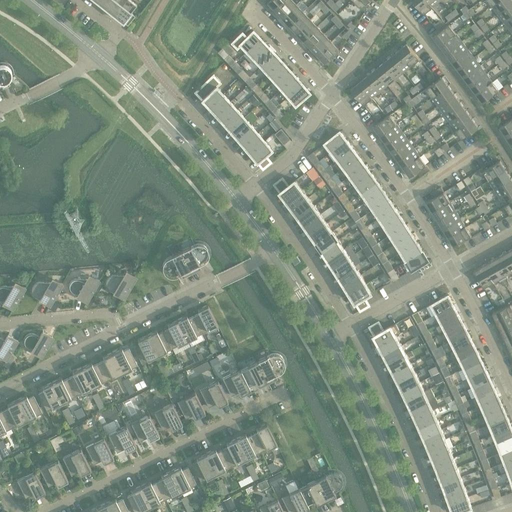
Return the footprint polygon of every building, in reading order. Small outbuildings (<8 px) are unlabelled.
[(98,0),(97,2),(106,8),(112,0),(98,0)] [(112,0),(106,8),(114,15),(126,0),(112,0)] [(127,0),(126,0),(114,15),(128,26),(135,16),(131,13),(135,7),(127,0)] [(274,11),(286,0),(270,0),(269,2),(269,1),(267,3),(268,4),(274,11)] [(292,0),(286,0),(274,11),(275,11),(281,18),(281,19),(296,5),(296,4),(295,3),(292,0)] [(353,0),(353,1),(358,7),(359,7),(360,9),(361,8),(364,11),(365,12),(369,5),(366,3),(369,0),(353,0)] [(433,7),(426,0),(412,0),(425,14),(433,7)] [(511,0),(499,0),(492,6),(498,14),(511,3),(511,0)] [(511,3),(498,14),(504,22),(511,16),(511,3)] [(296,5),(281,19),(282,19),(282,18),(288,25),(288,26),(303,12),(303,11),(302,11),(296,5)] [(303,12),(288,26),(289,26),(295,33),(310,19),(309,19),(310,18),(309,18),(303,12)] [(310,19),(295,33),(296,34),(296,33),(302,40),(302,41),(317,27),(316,26),(317,26),(316,25),(316,26),(310,19)] [(353,30),(356,26),(355,26),(351,21),(348,25),(353,30)] [(439,45),(440,45),(456,33),(450,24),(435,35),(433,37),(434,37),(440,45),(439,45)] [(317,27),(302,41),(303,41),(309,48),(324,34),(323,34),(324,33),(323,33),(317,27)] [(242,32),(232,43),(233,43),(237,47),(240,45),(247,52),(261,38),(261,39),(254,32),(254,31),(253,31),(247,37),(243,33),(242,32)] [(346,40),(351,33),(349,31),(343,36),(346,40)] [(456,33),(440,45),(446,53),(462,41),(456,33)] [(324,34),(309,48),(310,49),(310,48),(316,55),(316,56),(331,42),(330,41),(331,41),(330,40),(324,34)] [(261,38),(247,52),(254,59),(268,46),(261,39),(261,38)] [(462,41),(446,53),(446,54),(446,53),(452,61),(468,49),(462,41)] [(331,42),(316,56),(317,56),(323,63),(324,64),(332,55),(334,57),(335,58),(339,52),(338,51),(338,50),(339,50),(337,48),(338,48),(337,48),(331,42)] [(399,50),(412,66),(420,59),(407,43),(407,44),(399,50)] [(268,46),(254,59),(261,67),(275,54),(275,53),(275,54),(268,47),(268,46)] [(236,63),(222,49),(218,53),(231,67),(236,63)] [(468,49),(452,61),(452,62),(452,61),(458,69),(458,70),(474,57),(468,49)] [(391,56),(391,57),(404,72),(412,66),(399,50),(399,51),(392,57),(391,56)] [(275,54),(261,67),(268,74),(282,61),(275,54),(276,54),(275,54)] [(383,63),(396,79),(404,72),(391,57),(384,63),(383,63)] [(474,57),(458,70),(459,70),(464,77),(464,78),(481,65),(474,57)] [(282,61),(268,74),(275,82),(289,69),(282,62),(283,61),(282,61)] [(236,63),(231,67),(238,74),(243,70),(236,63)] [(376,69),(375,69),(388,85),(396,79),(383,63),(376,69)] [(0,83),(2,88),(9,85),(7,82),(8,82),(9,81),(10,80),(10,79),(11,79),(11,77),(12,76),(12,75),(12,74),(12,73),(12,72),(12,71),(11,71),(11,69),(10,69),(9,68),(8,67),(8,66),(7,66),(6,65),(4,65),(3,65),(2,65),(0,65),(0,83)] [(481,65),(464,78),(465,78),(471,85),(470,86),(487,74),(481,65)] [(289,69),(275,82),(281,89),(296,77),(296,76),(296,77),(289,69)] [(368,76),(367,76),(380,92),(388,85),(375,69),(375,70),(368,76)] [(243,70),(238,74),(245,81),(250,77),(243,70)] [(487,74),(470,86),(471,86),(477,94),(476,94),(493,82),(487,74)] [(203,100),(209,107),(209,108),(223,94),(217,87),(220,83),(214,77),(214,76),(196,93),(196,94),(196,93),(202,100),(203,100)] [(360,82),(359,82),(372,98),(380,92),(367,76),(360,82)] [(250,77),(245,81),(252,89),(256,85),(250,77)] [(296,77),(281,89),(288,97),(303,85),(303,84),(302,85),(296,77)] [(426,89),(432,97),(449,86),(449,85),(448,86),(443,78),(443,77),(426,89)] [(372,98),(359,82),(359,83),(352,89),(351,89),(364,105),(372,98)] [(493,82),(476,94),(477,94),(483,102),(483,103),(499,90),(493,82)] [(256,85),(252,89),(259,96),(263,92),(256,85)] [(303,85),(288,97),(295,105),(294,105),(295,105),(310,93),(309,92),(303,85)] [(449,86),(432,97),(438,106),(455,94),(454,94),(449,86)] [(263,92),(259,96),(265,104),(270,100),(263,92)] [(223,94),(209,108),(210,108),(216,115),(230,102),(223,94)] [(455,94),(438,106),(444,114),(461,102),(460,102),(455,94)] [(254,95),(249,99),(256,107),(261,103),(256,98),(254,95)] [(270,100),(265,104),(272,111),(276,107),(270,100)] [(230,102),(216,115),(217,115),(223,122),(223,123),(237,110),(230,102)] [(461,102),(444,114),(450,122),(467,110),(466,110),(461,103),(461,102)] [(276,107),(272,111),(279,119),(283,115),(276,107)] [(237,110),(223,123),(224,123),(230,130),(244,117),(237,110)] [(467,110),(450,122),(456,131),(473,119),(473,118),(472,119),(467,111),(467,110)] [(270,114),(266,118),(270,122),(274,119),(270,114)] [(380,135),(397,123),(390,115),(374,126),(374,127),(375,127),(380,135)] [(244,117),(230,130),(230,131),(230,130),(237,138),(236,138),(237,138),(251,125),(244,117)] [(275,119),(269,124),(276,132),(281,127),(276,121),(275,119)] [(473,119),(456,131),(462,139),(479,127),(478,127),(473,119)] [(505,136),(506,136),(511,132),(511,119),(500,127),(500,128),(501,127),(506,136),(505,136)] [(397,123),(380,135),(381,135),(386,143),(403,131),(397,123)] [(251,125),(237,138),(243,145),(243,146),(258,133),(251,125)] [(281,129),(275,134),(284,145),(290,140),(281,129)] [(341,131),(326,143),(325,143),(326,144),(332,151),(348,140),(347,139),(347,140),(341,132),(341,131)] [(403,131),(386,143),(386,144),(387,143),(392,151),(392,152),(409,140),(403,131)] [(258,133),(243,146),(244,146),(250,153),(250,154),(265,141),(258,133)] [(348,140),(332,151),(338,159),(354,148),(353,148),(347,140),(348,140)] [(409,140),(392,152),(398,159),(398,160),(415,148),(409,140)] [(265,141),(250,154),(256,161),(256,162),(257,161),(262,168),(262,169),(263,169),(271,162),(270,162),(265,155),(272,149),(271,149),(272,149),(271,149),(265,141)] [(354,148),(338,159),(344,168),(360,156),(359,156),(354,148)] [(415,148),(398,160),(404,168),(421,156),(415,148)] [(320,161),(313,152),(309,156),(315,164),(320,161)] [(360,156),(344,168),(350,176),(366,164),(360,157),(360,156)] [(421,156),(404,168),(404,169),(404,168),(410,176),(410,177),(417,172),(421,177),(430,170),(421,156)] [(501,160),(484,171),(483,171),(489,180),(506,170),(506,169),(506,170),(501,161),(501,160)] [(320,161),(315,164),(321,172),(326,169),(320,161)] [(366,164),(350,176),(356,184),(372,173),(366,165),(366,164)] [(313,167),(307,172),(311,177),(317,172),(313,167)] [(326,169),(321,172),(327,180),(332,177),(326,169)] [(506,170),(489,180),(494,189),(511,178),(506,170),(507,170),(506,170)] [(372,173),(356,184),(362,192),(378,181),(372,173)] [(320,176),(314,180),(320,188),(326,184),(325,183),(320,176)] [(332,177),(327,180),(333,188),(338,185),(332,177)] [(281,193),(287,200),(287,201),(302,189),(296,181),(297,181),(296,180),(289,186),(283,179),(284,179),(283,178),(275,185),(281,192),(281,193)] [(511,178),(494,189),(500,198),(511,190),(511,179),(511,178)] [(378,181),(362,192),(368,201),(384,190),(378,182),(378,181)] [(338,185),(333,188),(339,197),(344,193),(338,185)] [(432,212),(433,212),(450,201),(441,187),(431,193),(434,198),(427,203),(428,203),(433,211),(432,212)] [(302,189),(287,201),(293,208),(293,209),(309,197),(302,189)] [(384,190),(368,201),(374,209),(390,198),(389,198),(384,190)] [(511,190),(500,198),(505,206),(511,202),(511,190)] [(344,193),(339,197),(345,205),(350,201),(344,193)] [(309,197),(293,209),(294,209),(299,217),(300,217),(305,225),(321,214),(315,206),(309,197)] [(390,198),(374,209),(380,218),(396,207),(395,207),(390,199),(390,198)] [(350,201),(345,205),(350,213),(355,210),(350,201)] [(450,201),(433,212),(438,220),(455,210),(450,201)] [(396,207),(380,218),(385,226),(402,216),(401,216),(396,208),(396,207)] [(345,210),(341,213),(345,219),(349,217),(348,215),(345,210)] [(355,210),(350,213),(356,221),(361,218),(355,210)] [(455,210),(438,220),(438,221),(439,220),(444,229),(443,229),(461,218),(455,210)] [(321,214),(305,225),(305,226),(306,225),(311,233),(311,234),(327,223),(321,214)] [(402,216),(385,226),(391,235),(407,225),(407,224),(401,216),(402,216)] [(361,218),(356,221),(362,230),(367,226),(361,218)] [(461,218),(443,229),(444,229),(449,237),(449,238),(466,227),(461,218)] [(354,220),(350,223),(354,229),(358,226),(354,220)] [(327,223),(311,234),(317,242),(316,242),(317,242),(333,231),(327,223)] [(407,225),(391,235),(396,244),(413,233),(412,233),(407,225)] [(367,226),(362,230),(367,238),(372,235),(367,226)] [(466,227),(449,238),(454,246),(454,247),(472,236),(466,227)] [(333,231),(317,242),(323,250),(322,250),(322,251),(339,240),(333,231)] [(413,233),(396,244),(402,252),(418,242),(413,234),(413,233)] [(372,235),(367,238),(373,247),(378,243),(372,235)] [(363,237),(357,240),(363,249),(368,245),(366,242),(363,237)] [(339,240),(322,251),(323,251),(328,259),(344,248),(339,240)] [(418,242),(402,252),(407,261),(424,251),(423,251),(418,243),(418,242)] [(378,243),(373,247),(378,255),(383,252),(378,243)] [(195,245),(181,251),(192,272),(201,267),(200,264),(203,262),(205,261),(206,260),(207,258),(208,257),(208,255),(208,253),(208,251),(207,249),(206,248),(205,246),(204,245),(202,244),(200,244),(198,244),(196,244),(195,245)] [(344,248),(328,259),(329,259),(334,267),(334,268),(350,257),(344,248)] [(371,249),(365,253),(368,257),(374,254),(371,249)] [(511,253),(510,250),(502,255),(511,273),(511,272),(511,253)] [(181,251),(181,252),(168,258),(167,259),(165,260),(164,262),(163,264),(163,265),(163,267),(163,269),(164,271),(165,272),(166,274),(168,275),(170,276),(171,276),(173,276),(175,276),(177,275),(180,273),(182,277),(192,272),(181,251)] [(424,251),(407,261),(412,269),(412,270),(429,260),(429,259),(428,260),(423,251),(424,251)] [(383,252),(378,255),(383,264),(388,260),(383,252)] [(502,255),(493,260),(506,284),(509,283),(507,277),(506,276),(511,273),(502,255)] [(301,262),(298,257),(297,256),(292,260),(295,265),(301,262)] [(350,257),(334,268),(339,276),(356,266),(350,257)] [(388,260),(383,264),(389,272),(394,269),(388,260)] [(493,260),(484,265),(494,283),(499,280),(499,282),(503,286),(506,284),(493,260)] [(494,283),(484,265),(474,270),(484,288),(490,285),(491,287),(494,291),(497,289),(494,283)] [(356,266),(339,276),(339,277),(340,276),(345,284),(344,285),(345,285),(361,275),(356,266)] [(394,269),(389,272),(394,281),(399,278),(394,269)] [(108,278),(107,279),(107,280),(106,281),(106,282),(106,284),(106,285),(106,286),(107,286),(107,288),(108,288),(109,289),(110,290),(124,299),(137,277),(115,275),(113,275),(112,276),(110,276),(109,277),(109,278),(108,278)] [(361,275),(345,285),(350,293),(350,294),(367,283),(361,275)] [(69,285),(69,286),(69,287),(69,288),(69,289),(69,290),(70,290),(70,291),(71,292),(72,293),(72,294),(73,294),(87,302),(93,292),(98,284),(100,280),(78,279),(77,279),(75,279),(74,279),(74,280),(73,280),(72,281),(71,282),(70,283),(70,284),(69,285)] [(367,283),(350,294),(351,294),(355,302),(355,303),(356,302),(360,310),(360,311),(370,305),(369,305),(366,299),(365,297),(372,293),(377,290),(371,281),(367,283)] [(33,293),(33,294),(33,295),(34,296),(35,297),(36,297),(50,306),(63,284),(40,282),(39,283),(38,283),(37,283),(36,284),(34,285),(33,286),(33,287),(32,288),(32,289),(32,290),(32,291),(32,292),(33,293)] [(98,284),(93,292),(96,294),(98,291),(100,292),(102,287),(98,284)] [(0,301),(13,309),(26,288),(26,287),(3,286),(2,286),(1,286),(0,286),(0,301)] [(449,295),(432,304),(432,305),(433,305),(437,314),(454,304),(449,296),(449,295)] [(54,301),(50,309),(55,312),(59,304),(54,301)] [(454,304),(437,314),(442,323),(459,314),(459,313),(459,314),(454,305),(454,304)] [(200,314),(194,316),(203,333),(218,326),(208,305),(198,310),(198,311),(200,314)] [(493,314),(497,323),(511,316),(511,307),(511,305),(493,314)] [(413,314),(418,324),(424,321),(418,312),(413,314)] [(459,314),(442,323),(447,332),(464,323),(459,314)] [(187,316),(177,320),(187,341),(203,333),(194,316),(188,319),(187,317),(187,316)] [(511,316),(497,323),(502,332),(511,327),(511,316)] [(169,328),(164,331),(172,348),(187,341),(177,320),(168,325),(168,326),(169,328)] [(424,321),(418,324),(423,333),(428,330),(424,321)] [(379,322),(370,327),(370,328),(371,328),(375,335),(374,336),(375,336),(380,344),(379,345),(397,336),(401,333),(396,324),(383,330),(379,323),(380,323),(379,322)] [(464,323),(447,332),(451,341),(469,332),(468,332),(464,323)] [(511,327),(502,332),(506,342),(511,338),(511,327)] [(428,330),(423,333),(428,342),(433,339),(428,330)] [(157,331),(147,335),(157,356),(172,348),(164,331),(158,334),(157,332),(157,331)] [(24,340),(24,341),(24,342),(24,343),(24,344),(24,345),(25,345),(25,346),(26,347),(26,348),(27,348),(41,357),(53,338),(43,332),(40,337),(35,334),(34,334),(32,334),(31,334),(30,334),(29,334),(28,334),(27,335),(26,336),(25,337),(24,338),(24,339),(24,340)] [(469,332),(451,341),(456,350),(473,341),(469,332)] [(0,356),(7,360),(18,341),(8,335),(5,340),(0,338),(0,337),(0,356)] [(157,356),(147,335),(138,340),(138,341),(139,343),(134,346),(142,363),(148,361),(157,356)] [(397,336),(379,345),(380,345),(385,353),(384,353),(384,354),(401,345),(397,336)] [(433,339),(428,342),(432,351),(438,348),(433,339)] [(473,341),(456,350),(461,359),(478,351),(478,350),(473,342),(474,342),(473,341)] [(215,344),(209,347),(213,354),(218,351),(215,344)] [(401,345),(384,354),(385,354),(389,362),(389,363),(406,354),(401,345)] [(188,348),(191,356),(197,353),(193,346),(188,348)] [(122,348),(112,353),(122,373),(132,368),(138,365),(129,348),(123,351),(122,349),(122,348)] [(438,348),(432,351),(437,359),(442,357),(438,348)] [(478,351),(461,359),(465,368),(483,360),(482,360),(478,351)] [(104,361),(99,364),(107,381),(122,373),(112,353),(103,358),(104,361)] [(197,353),(191,356),(195,363),(200,360),(197,353)] [(271,355),(257,361),(268,382),(277,377),(276,374),(279,372),(281,371),(282,370),(283,368),(284,367),(284,365),(284,363),(284,361),(283,359),(282,358),(281,356),(280,355),(278,354),(276,354),(274,354),(272,354),(271,355)] [(406,354),(389,363),(390,363),(394,371),(394,372),(411,363),(406,354)] [(431,355),(426,358),(430,365),(435,362),(433,358),(431,355)] [(217,357),(210,361),(212,366),(219,363),(217,357)] [(442,357),(437,359),(441,368),(447,366),(442,357)] [(157,363),(161,371),(167,368),(163,360),(157,363)] [(483,360),(465,368),(469,378),(487,369),(482,361),(483,360)] [(257,361),(240,370),(249,387),(256,383),(258,386),(257,386),(258,387),(268,382),(257,361)] [(207,362),(201,365),(204,371),(211,368),(207,362)] [(92,363),(82,368),(92,388),(107,381),(99,364),(93,366),(92,364),(92,363)] [(411,363),(394,372),(398,381),(416,372),(411,363)] [(447,366),(441,368),(446,378),(451,375),(447,366)] [(74,376),(69,378),(77,396),(92,388),(82,368),(72,372),(73,373),(74,376)] [(167,368),(161,371),(165,378),(170,375),(167,368)] [(487,369),(469,378),(474,387),(491,379),(487,370),(487,369)] [(249,387),(240,370),(231,375),(223,379),(231,396),(239,392),(241,395),(251,390),(251,389),(250,389),(249,387)] [(416,372),(398,381),(399,381),(403,390),(420,382),(416,372)] [(440,372),(432,376),(435,382),(442,378),(440,372)] [(451,375),(446,378),(450,387),(455,384),(451,375)] [(62,378),(52,383),(62,403),(77,396),(69,378),(63,381),(62,379),(62,378)] [(122,381),(126,388),(132,385),(128,378),(122,381)] [(491,379),(474,387),(478,396),(496,388),(495,388),(491,379),(492,379),(491,379)] [(228,401),(218,381),(208,386),(200,390),(208,407),(216,403),(218,406),(228,401)] [(420,382),(403,390),(403,391),(403,390),(407,399),(407,400),(425,391),(420,382)] [(62,403),(52,383),(42,387),(43,388),(44,391),(38,394),(47,411),(52,408),(53,408),(62,403)] [(455,384),(450,387),(454,396),(460,393),(455,384)] [(132,385),(126,388),(130,395),(135,392),(132,385)] [(431,388),(425,391),(407,400),(409,399),(413,408),(411,408),(412,409),(429,401),(436,398),(431,388)] [(496,388),(478,396),(482,405),(500,398),(500,397),(499,398),(495,389),(496,389),(496,388)] [(205,413),(195,392),(185,397),(185,398),(177,401),(186,418),(193,415),(195,418),(205,413)] [(92,396),(96,403),(102,400),(98,393),(92,396)] [(460,393),(454,396),(458,405),(464,403),(460,393)] [(27,395),(17,400),(27,420),(37,416),(42,413),(34,396),(28,399),(27,396),(27,395)] [(500,398),(482,405),(486,415),(504,407),(503,407),(500,398)] [(9,408),(4,411),(12,428),(27,420),(17,400),(7,405),(8,406),(9,408)] [(102,400),(96,403),(99,410),(105,407),(102,400)] [(429,401),(412,409),(416,418),(434,410),(429,401)] [(464,403),(458,405),(462,414),(468,412),(464,403)] [(182,424),(172,404),(162,409),(154,413),(163,430),(171,426),(172,429),(182,424)] [(504,407),(486,415),(490,424),(508,417),(508,416),(508,417),(504,408),(504,407)] [(62,411),(66,418),(72,415),(68,408),(62,411)] [(434,410),(416,418),(420,427),(438,419),(434,410)] [(0,433),(12,428),(4,411),(0,412),(0,433)] [(468,412),(462,414),(466,423),(472,421),(468,412)] [(72,415),(66,418),(69,425),(75,422),(72,415)] [(160,435),(149,415),(139,420),(131,424),(140,441),(148,437),(149,440),(160,435)] [(508,417),(490,424),(494,434),(511,426),(508,417)] [(438,419),(420,427),(420,428),(421,427),(424,436),(424,437),(442,429),(438,419)] [(472,421),(466,423),(470,433),(476,430),(472,421)] [(258,432),(253,435),(261,452),(277,444),(267,424),(257,429),(257,430),(258,432)] [(27,428),(31,435),(37,432),(33,425),(27,428)] [(78,426),(73,429),(75,435),(81,432),(78,426)] [(137,447),(127,426),(116,431),(109,435),(117,452),(125,449),(127,452),(137,447)] [(511,426),(494,434),(498,443),(511,437),(511,427),(511,426)] [(442,429),(424,437),(425,437),(428,446),(446,438),(442,429)] [(476,430),(470,433),(474,442),(480,440),(476,430)] [(37,432),(31,435),(34,442),(40,439),(37,432)] [(246,434),(236,439),(246,459),(261,452),(253,435),(247,438),(246,435),(246,434)] [(511,437),(498,443),(502,453),(511,448),(511,437)] [(55,438),(50,440),(56,451),(61,449),(58,444),(55,438)] [(114,458),(104,438),(94,443),(86,447),(94,464),(102,460),(104,463),(114,458)] [(446,438),(428,446),(429,446),(432,455),(432,456),(450,448),(446,438)] [(228,447),(223,450),(231,467),(246,459),(236,439),(227,444),(227,445),(228,447)] [(480,440),(474,442),(478,451),(484,449),(480,440)] [(6,447),(1,450),(4,457),(10,454),(6,447)] [(450,448),(432,456),(433,456),(436,465),(454,458),(450,448)] [(511,448),(502,453),(505,462),(511,459),(511,448)] [(91,469),(81,449),(71,454),(63,458),(71,475),(79,471),(81,474),(91,469)] [(216,449),(206,454),(216,474),(231,467),(223,450),(217,452),(216,450),(216,449)] [(484,449),(478,451),(482,461),(487,459),(484,449)] [(216,474),(206,454),(196,459),(197,460),(198,462),(192,465),(201,482),(207,479),(216,474)] [(454,458),(436,465),(440,474),(440,475),(458,467),(454,458)] [(487,459),(482,461),(485,470),(491,468),(487,459)] [(68,481),(58,460),(48,465),(40,469),(48,486),(56,483),(58,486),(68,481)] [(274,462),(268,465),(271,472),(277,469),(274,462)] [(246,467),(250,474),(256,471),(252,464),(246,467)] [(181,466),(171,471),(181,492),(191,487),(196,484),(188,467),(182,470),(181,467),(181,466)] [(458,467),(440,475),(444,484),(443,484),(462,477),(458,467)] [(491,468),(485,470),(489,479),(494,477),(491,468)] [(163,479),(158,482),(166,499),(181,492),(171,471),(161,476),(162,477),(163,479)] [(256,471),(250,474),(253,481),(259,478),(256,471)] [(45,492),(35,472),(25,477),(17,481),(26,498),(34,494),(35,497),(45,492)] [(329,473),(316,480),(326,500),(336,495),(334,492),(338,490),(339,489),(341,488),(342,487),(343,485),(343,483),(343,481),(343,479),(342,478),(341,476),(340,475),(338,473),(337,473),(335,472),(333,472),(331,473),(329,473)] [(276,476),(269,479),(272,485),(278,482),(276,476)] [(462,477),(443,484),(444,484),(447,493),(447,494),(465,487),(462,477)] [(494,477),(489,479),(492,489),(498,487),(494,477)] [(216,482),(220,489),(226,486),(222,479),(216,482)] [(300,488),(299,488),(307,505),(308,505),(315,502),(316,504),(317,505),(326,500),(316,480),(307,484),(307,485),(300,488)] [(150,481),(141,486),(151,507),(166,499),(158,482),(152,485),(151,482),(150,481)] [(151,507),(141,486),(131,491),(132,492),(133,494),(127,497),(134,511),(139,511),(141,511),(151,507)] [(226,486),(220,489),(223,496),(229,493),(226,486)] [(465,487),(447,494),(451,503),(450,503),(469,497),(465,487)] [(498,487),(492,489),(496,499),(501,497),(498,487)] [(307,505),(299,488),(289,493),(281,497),(288,511),(293,511),(298,510),(298,511),(302,511),(310,508),(309,507),(308,505),(307,505)] [(181,499),(185,506),(191,503),(187,496),(181,499)] [(231,497),(223,501),(227,507),(234,504),(231,497)] [(469,497),(450,503),(451,503),(454,511),(464,511),(464,510),(472,507),(473,507),(472,506),(469,497)] [(115,499),(106,504),(110,511),(129,511),(123,499),(117,502),(116,500),(115,499)] [(283,511),(277,499),(267,504),(259,508),(261,511),(283,511)] [(191,503),(185,506),(187,511),(191,511),(194,511),(191,503)]
